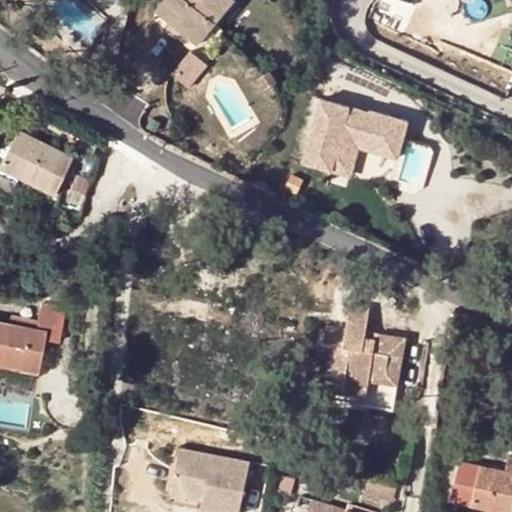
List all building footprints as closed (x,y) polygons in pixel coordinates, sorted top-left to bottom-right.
[(240,0),(170,0),(160,13),(175,26),(186,34),(202,47),(221,24),(240,0)] [(186,34),(175,26),(170,32),(181,41),(186,34)] [(197,53),(177,76),(194,90),(213,66),(197,53)] [(276,75),(266,82),(272,93),(283,86),(276,75)] [(369,108),(322,95),(304,161),(332,169),(341,137),(360,143),(398,153),(408,116),(370,106),(369,108)] [(71,155),(18,128),(0,164),(0,166),(53,192),(71,155)] [(360,143),(341,137),(332,169),(351,174),(360,143)] [(11,325),(0,323),(0,363),(39,370),(46,339),(60,341),(66,310),(43,305),(40,321),(38,330),(11,325)] [(406,337),(377,333),(376,339),(365,338),(366,332),(370,308),(351,305),(349,325),(354,325),(358,328),(359,331),(358,336),(356,340),(353,341),(347,340),(344,337),(343,332),(327,331),(325,344),(321,345),(316,373),(323,375),(321,386),(316,386),(314,398),(394,409),(406,337)] [(13,316),(11,325),(38,330),(40,321),(13,316)] [(344,328),(343,332),(344,337),(347,340),(353,341),(356,340),(358,336),(359,331),(358,328),(354,325),(349,325),(344,328)] [(242,511),(251,463),(182,450),(175,488),(206,494),(203,509),(218,511),(242,511)] [(511,511),(511,471),(506,470),(483,464),(474,505),(506,511),(511,511)] [(206,494),(175,488),(171,503),(203,509),(206,494)] [(353,511),(315,501),(311,511),(353,511)]
